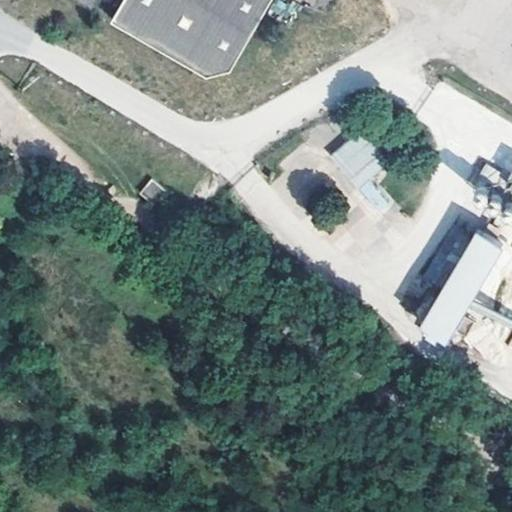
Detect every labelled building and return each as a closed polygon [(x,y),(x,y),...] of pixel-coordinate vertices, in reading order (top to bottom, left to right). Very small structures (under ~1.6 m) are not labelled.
[(104,0),(97,13),(188,70),(214,66),(255,0),(104,0)] [(376,170),(358,153),(325,182),(342,200),(376,170)] [(469,174),(454,195),(502,219),(511,204),(511,179),(502,172),(491,187),(469,174)] [(167,188),(153,177),(141,191),(155,203),(167,188)] [(481,244),(462,232),(448,249),(442,243),(405,296),(435,316),(481,244)]
